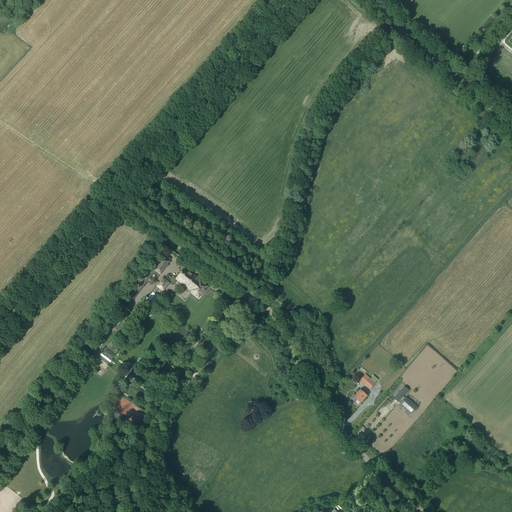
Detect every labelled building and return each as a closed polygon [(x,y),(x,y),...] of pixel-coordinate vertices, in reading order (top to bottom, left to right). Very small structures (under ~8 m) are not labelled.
[(160,274),(168,262),(163,258),(155,270),(160,274)] [(138,294),(147,282),(146,281),(150,276),(151,277),(154,272),(153,272),(154,271),(150,268),(133,290),(138,294)] [(198,298),(208,287),(185,268),(176,279),(198,298)] [(163,279),(157,286),(163,291),(168,283),(163,279)] [(144,311),(149,314),(155,307),(157,306),(159,305),(160,303),(159,301),(162,298),(159,296),(156,294),(156,295),(152,292),(147,299),(147,298),(145,301),(144,301),(144,302),(144,303),(144,304),(145,304),(145,305),(148,306),(144,311)] [(109,331),(105,327),(95,339),(79,359),(84,363),(100,343),(109,331)] [(112,360),(113,358),(105,351),(103,353),(102,353),(101,353),(100,354),(100,355),(101,356),(99,358),(108,365),(110,362),(110,363),(111,363),(112,363),(113,362),(113,361),(112,361),(112,360)] [(365,375),(359,381),(369,390),(375,384),(365,375)] [(404,398),(403,397),(408,390),(404,387),(394,399),(412,414),(418,407),(406,397),(404,398)] [(366,397),(360,391),(355,396),(354,395),(350,399),(355,403),(357,400),(360,403),(366,397)]
